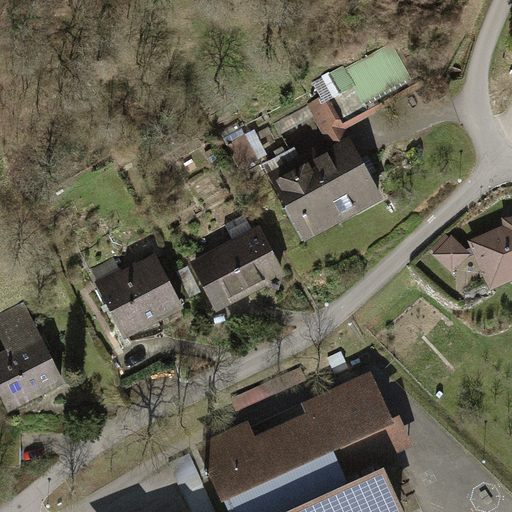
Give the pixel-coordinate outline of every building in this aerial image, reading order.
[(345,64),(313,81),(325,104),(337,97),(340,102),(348,97),(349,98),(351,99),(352,101),(352,104),(351,105),(349,106),(347,106),(346,103),(337,108),(341,115),(344,114),(344,120),(365,109),(367,112),(381,105),(378,101),(414,81),(393,42),(346,67),(345,64)] [(223,139),(240,170),(269,155),(256,130),(245,136),(242,129),(223,139)] [(266,185),(299,245),(377,202),(344,142),(266,185)] [(280,281),(245,215),(225,226),(232,239),(183,264),(211,317),(280,281)] [(511,216),(494,218),(495,229),(461,244),(486,295),(511,283),(511,216)] [(444,276),(464,257),(448,239),(427,259),(444,276)] [(182,309),(152,252),(120,269),(114,258),(88,271),(94,283),(87,286),(117,343),(182,309)] [(61,385),(17,301),(0,309),(0,352),(4,360),(0,362),(0,408),(4,415),(61,385)] [(397,511),(377,466),(412,450),(396,414),(387,418),(365,368),(293,400),(300,416),(251,438),(243,421),(193,444),(223,511),(397,511)]
